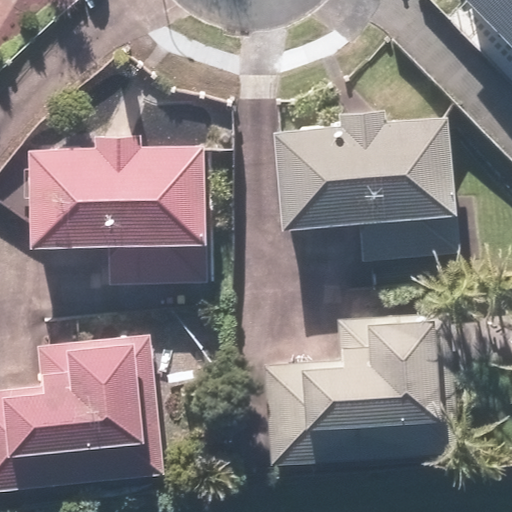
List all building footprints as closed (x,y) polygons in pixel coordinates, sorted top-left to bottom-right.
[(511,0),(489,0),(511,25),(511,0)] [(285,121),(287,215),(368,214),(369,255),(463,253),(461,115),(390,116),(390,104),(347,105),(348,120),(285,121)] [(100,141),(41,139),(38,232),(116,234),(115,277),(217,281),(222,135),(101,131),(100,141)] [(274,354),(278,455),(477,447),(471,312),(342,317),(343,351),(274,354)] [(42,381),(0,382),(0,480),(169,471),(161,330),(40,336),(42,381)]
